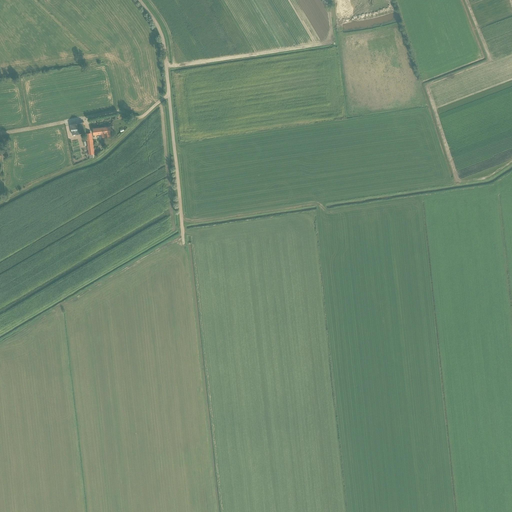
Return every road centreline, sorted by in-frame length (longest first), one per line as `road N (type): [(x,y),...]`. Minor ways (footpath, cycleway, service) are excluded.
road 1 (unclassified): [(181,224),(162,49),(138,0)]
road 2 (unknown): [(167,92),(135,116),(111,111),(0,135)]
